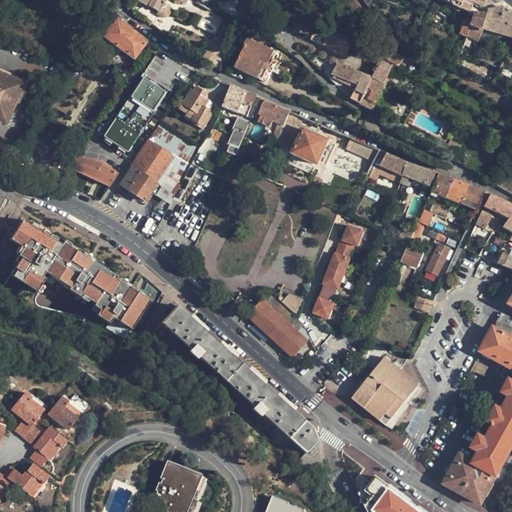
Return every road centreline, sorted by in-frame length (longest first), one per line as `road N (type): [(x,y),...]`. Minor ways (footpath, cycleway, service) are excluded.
road 1 (residential): [(491,188),(200,66),(109,0)]
road 2 (secondary): [(0,179),(122,234),(340,426)]
road 3 (residential): [(239,511),(239,483),(229,468),(182,437),(153,431),(109,446),(93,463),(80,511)]
road 4 (residential): [(491,188),(443,280),(449,303)]
